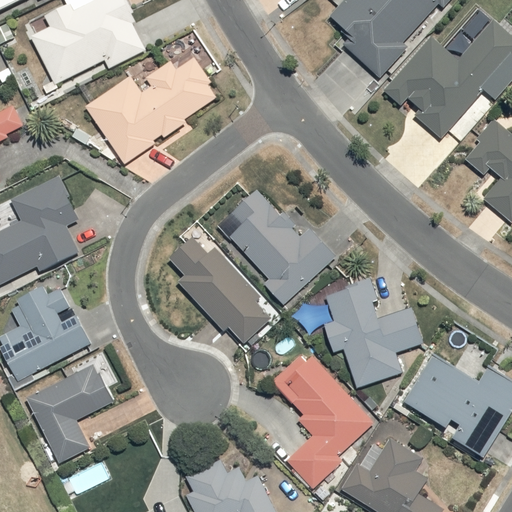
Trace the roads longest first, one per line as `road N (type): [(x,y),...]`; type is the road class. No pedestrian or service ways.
road 1 (residential): [(202,390),(125,292),(116,253),(169,173),(304,86)]
road 2 (residential): [(511,287),(436,235),(304,86)]
